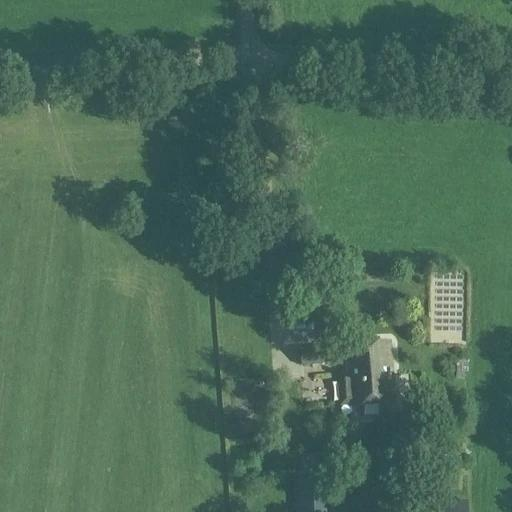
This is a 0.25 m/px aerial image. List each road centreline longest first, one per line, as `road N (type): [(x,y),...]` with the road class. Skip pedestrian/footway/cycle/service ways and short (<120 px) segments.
road 1 (unclassified): [(511,88),(250,61)]
road 2 (unclassified): [(0,75),(250,61)]
